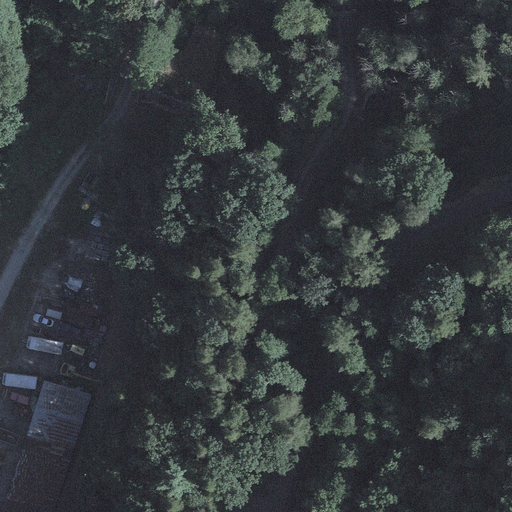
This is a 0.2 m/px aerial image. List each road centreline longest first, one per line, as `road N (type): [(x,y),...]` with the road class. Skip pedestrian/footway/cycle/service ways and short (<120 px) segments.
road 1 (track): [(511,188),(394,243),(284,481),(266,501),(243,498),(238,468),(288,239),(344,98),(337,0)]
road 2 (track): [(164,0),(127,99),(32,219)]
